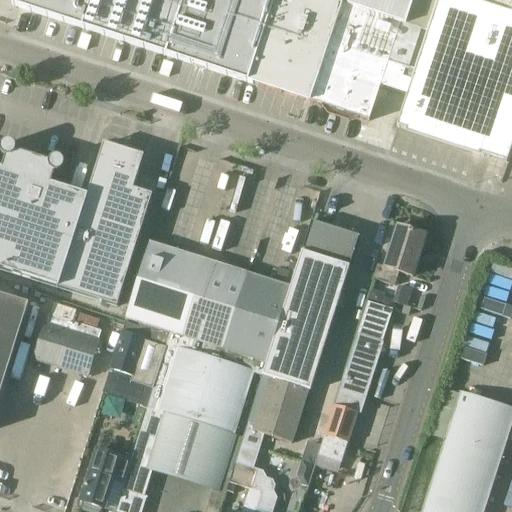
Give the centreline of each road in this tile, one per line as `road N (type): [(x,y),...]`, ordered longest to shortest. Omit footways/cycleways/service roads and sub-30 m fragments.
road 1 (unclassified): [(477,207),(0,47)]
road 2 (unclassified): [(384,502),(477,207)]
